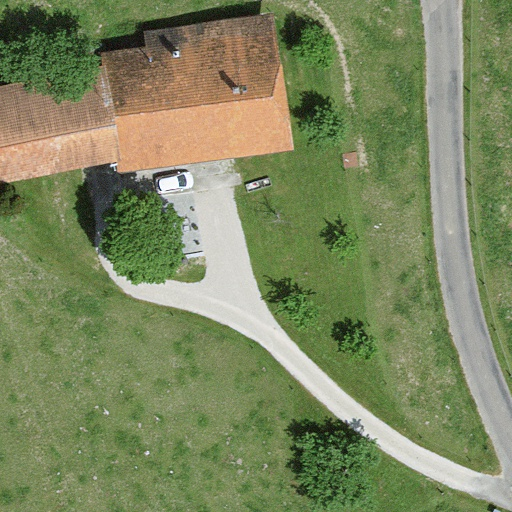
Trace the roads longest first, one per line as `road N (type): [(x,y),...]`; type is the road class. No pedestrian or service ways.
road 1 (residential): [(511,439),(482,373),(452,245),(439,0)]
road 2 (track): [(511,492),(420,457),(326,392),(257,320),(234,229)]
